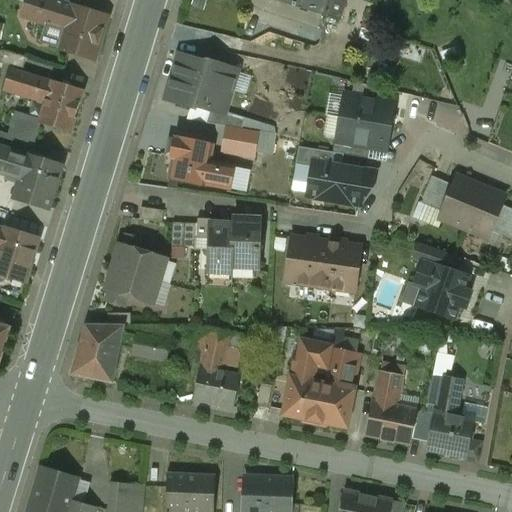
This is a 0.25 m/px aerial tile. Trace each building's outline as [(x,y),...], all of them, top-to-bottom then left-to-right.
[(74,10),(43,0),(28,0),(23,17),(67,30),(61,51),(94,61),(94,60),(93,59),(105,19),(74,9),(74,10)] [(270,0),(339,22),(346,0),(270,0)] [(309,38),(248,20),(239,55),(300,69),(309,38)] [(467,45),(464,28),(445,33),(449,49),(467,45)] [(381,36),(361,30),(358,39),(377,46),(381,36)] [(26,59),(4,52),(1,64),(23,70),(26,59)] [(207,64),(179,55),(165,101),(194,110),(195,107),(209,112),(223,116),(224,113),(237,71),(207,62),(207,64)] [(51,83),(9,70),(3,92),(44,105),(39,124),(70,133),(83,92),(51,83)] [(379,90),(353,83),(351,97),(377,102),(379,90)] [(351,97),(344,96),(340,119),(389,128),(393,105),(377,102),(351,97)] [(433,101),(433,110),(453,110),(454,101),(433,101)] [(245,119),(224,113),(223,116),(209,112),(206,124),(231,129),(231,128),(241,130),(245,119)] [(389,128),(340,119),(336,141),(336,142),(369,148),(385,151),(389,128)] [(241,130),(231,128),(231,129),(229,141),(248,144),(247,149),(272,153),(275,135),(241,130)] [(212,146),(176,139),(176,140),(174,139),(174,142),(169,141),(165,156),(171,157),(170,160),(172,160),(168,179),(204,186),(204,184),(229,189),(233,169),(210,164),(210,163),(209,163),(212,146)] [(369,148),(336,142),(336,141),(334,141),(332,154),(367,160),(369,148)] [(59,168),(0,148),(0,173),(21,180),(15,199),(47,209),(59,168)] [(365,172),(313,163),(307,197),(360,206),(362,196),(366,197),(374,185),(376,174),(371,173),(371,172),(365,171),(365,172)] [(453,186),(431,178),(420,203),(442,212),(453,186)] [(480,189),(456,179),(453,186),(442,212),(439,219),(463,229),(480,189)] [(504,199),(480,189),(463,229),(488,239),(490,232),(501,206),(504,199)] [(511,240),(511,210),(501,206),(490,232),(511,241),(511,240)] [(163,212),(140,208),(139,220),(162,223),(163,212)] [(211,220),(197,220),(196,239),(208,239),(209,226),(211,226),(211,220)] [(260,222),(232,221),(232,227),(233,227),(231,266),(232,266),(259,267),(260,222)] [(184,224),(172,224),(171,247),(183,247),(184,224)] [(196,225),(184,224),(183,247),(195,248),(196,225)] [(211,226),(209,226),(208,239),(207,272),(232,273),(232,266),(231,266),(233,227),(232,227),(211,226)] [(5,231),(0,229),(0,274),(24,282),(37,240),(6,231),(5,231)] [(144,242),(126,236),(122,246),(141,252),(144,242)] [(309,294),(317,245),(318,242),(309,240),(309,243),(291,241),(283,290),(309,294)] [(317,245),(309,294),(334,298),(342,246),(334,245),(333,248),(317,245)] [(122,246),(120,246),(113,269),(158,282),(165,259),(141,252),(122,246)] [(342,246),(334,298),(357,302),(365,253),(347,250),(348,247),(342,246)] [(468,279),(423,263),(416,285),(424,288),(418,307),(454,319),(458,306),(466,308),(470,295),(463,292),(468,279)] [(158,282),(113,269),(107,292),(127,298),(151,305),(151,304),(158,282)] [(169,286),(158,282),(151,304),(163,307),(169,286)] [(127,298),(108,292),(105,303),(124,308),(127,298)] [(130,314),(107,314),(107,326),(124,326),(130,326),(130,314)] [(0,359),(9,329),(0,326),(0,359)] [(107,326),(85,326),(70,375),(112,384),(120,346),(122,334),(124,326),(107,326)] [(130,326),(124,326),(122,334),(142,338),(144,327),(130,326)] [(208,329),(196,328),(191,350),(203,352),(208,329)] [(203,352),(200,369),(221,373),(223,366),(229,333),(208,329),(203,352)] [(285,329),(275,329),(273,342),(282,343),(283,337),(285,329)] [(335,330),(285,329),(283,337),(295,339),(301,340),(332,347),(335,330)] [(361,330),(335,329),(335,330),(332,347),(332,350),(356,355),(361,330)] [(241,335),(229,333),(223,366),(235,368),(241,335)] [(153,337),(153,340),(142,338),(122,334),(120,346),(133,349),(132,354),(166,361),(170,340),(153,337)] [(295,339),(283,337),(282,343),(280,354),(291,357),(295,339)] [(332,347),(301,340),(296,363),(316,369),(317,369),(327,371),(332,347)] [(356,355),(332,350),(332,347),(327,371),(333,372),(333,371),(356,375),(357,373),(352,372),(356,355)] [(296,363),(293,363),(282,416),(300,420),(302,423),(314,426),(322,384),(314,382),(316,369),(296,363)] [(404,370),(382,366),(380,374),(402,378),(404,370)] [(200,369),(193,401),(233,409),(239,377),(221,373),(200,369)] [(322,384),(314,426),(325,428),(328,426),(347,429),(355,388),(354,388),(356,375),(333,371),(333,372),(330,385),(322,384)] [(380,374),(378,374),(373,402),(396,407),(402,378),(380,374)] [(461,383),(442,379),(436,415),(455,419),(461,383)] [(271,387),(260,385),(256,407),(267,410),(271,387)] [(373,402),(372,402),(365,436),(409,445),(410,440),(415,411),(396,407),(373,402)] [(425,413),(415,411),(410,440),(419,441),(425,413)] [(435,415),(425,413),(419,441),(429,443),(435,415)] [(436,415),(435,415),(429,443),(428,449),(464,457),(472,422),(455,419),(436,415)] [(77,480),(40,469),(27,511),(67,511),(71,502),(77,480)] [(213,511),(215,477),(167,475),(165,511),(213,511)] [(290,511),(292,480),(244,478),(242,511),(290,511)] [(144,487),(118,485),(115,511),(142,511),(143,497),(144,487)] [(391,502),(343,492),(339,511),(389,511),(391,503),(391,502)] [(154,511),(156,498),(143,497),(142,511),(154,511)] [(95,511),(97,509),(71,502),(67,511),(95,511)] [(402,511),(404,505),(391,503),(389,511),(402,511)]
